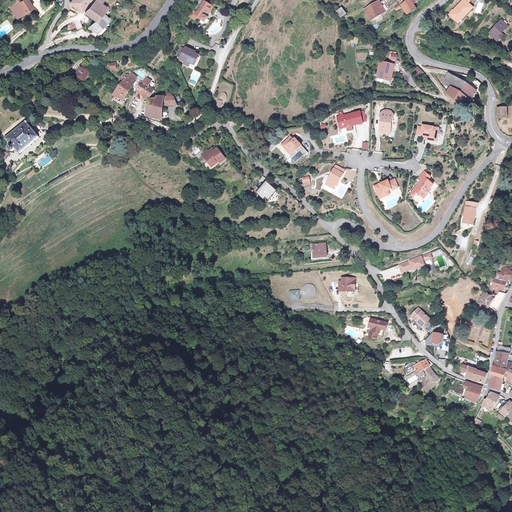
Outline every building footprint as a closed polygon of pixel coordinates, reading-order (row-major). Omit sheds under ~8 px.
[(25,14),(33,8),(27,1),(27,0),(13,0),(11,1),(14,7),(13,8),(14,10),(16,9),(20,15),(25,14)] [(74,0),(71,4),(83,12),(91,0),(74,0)] [(106,7),(96,0),(94,0),(92,2),(84,12),(94,21),(102,12),(106,7)] [(379,0),(378,0),(365,7),(372,19),(386,11),(379,0)] [(416,1),(415,0),(409,0),(404,4),(409,10),(418,4),(416,1)] [(462,0),(448,16),(456,23),(461,18),(463,19),(472,9),(467,4),(462,0)] [(197,13),(203,4),(200,2),(193,11),(197,13)] [(209,15),(212,10),(204,4),(203,4),(197,13),(196,16),(200,19),(198,21),(203,25),(207,20),(206,19),(209,15)] [(10,10),(17,17),(20,15),(16,9),(14,10),(13,8),(10,10)] [(344,15),(340,10),(335,14),(339,19),(344,15)] [(104,14),(102,12),(94,21),(89,26),(87,29),(91,33),(94,30),(95,32),(104,22),(106,19),(102,16),(104,14)] [(197,23),(198,21),(200,19),(196,16),(192,13),(188,17),(197,23)] [(81,27),(78,19),(72,22),(74,29),(81,27)] [(501,21),(489,34),(497,42),(503,36),(501,34),(507,27),(501,21)] [(179,59),(176,63),(187,68),(188,65),(192,68),(196,60),(190,57),(192,54),(189,52),(189,51),(185,48),(183,51),(179,59)] [(95,67),(82,62),(79,67),(80,68),(76,79),(88,84),(95,67)] [(385,64),(380,63),(377,79),(384,80),(392,81),(395,65),(392,65),(385,64)] [(414,70),(418,75),(422,73),(418,67),(414,70)] [(67,68),(53,74),(57,84),(71,78),(67,68)] [(469,99),(477,90),(469,81),(453,74),(449,80),(446,77),(443,80),(451,86),(448,91),(458,100),(463,101),(467,97),(469,99)] [(128,76),(126,75),(111,95),(120,102),(134,82),(133,81),(128,76)] [(149,81),(144,78),(140,83),(136,90),(147,97),(148,97),(151,90),(145,87),(149,81)] [(146,100),(143,116),(159,122),(160,119),(161,112),(162,107),(162,98),(154,99),(154,101),(146,100)] [(171,98),(162,98),(162,107),(173,106),(171,98)] [(509,104),(499,105),(500,114),(510,113),(509,104)] [(354,125),(354,126),(363,124),(360,113),(343,117),(346,126),(354,125)] [(380,133),(388,134),(388,130),(390,128),(391,128),(392,119),(394,119),(394,115),(391,114),(384,113),(381,113),(380,117),(382,118),(380,133)] [(24,121),(22,121),(21,122),(21,124),(3,139),(8,144),(9,146),(8,147),(6,148),(6,149),(7,151),(8,152),(9,153),(11,152),(12,151),(12,150),(17,154),(36,138),(25,125),(25,123),(24,121)] [(433,127),(422,125),(422,128),(421,135),(426,136),(428,137),(428,140),(436,141),(438,130),(433,130),(433,127)] [(211,143),(215,137),(210,133),(206,140),(211,143)] [(292,151),(295,155),(302,148),(295,141),(294,143),(293,143),(290,140),(282,148),(289,154),(292,151)] [(188,156),(192,153),(186,146),(182,149),(188,156)] [(208,146),(197,151),(199,156),(201,155),(205,163),(213,160),(214,162),(220,159),(213,148),(210,150),(208,146)] [(337,167),(335,170),(345,176),(347,172),(337,167)] [(327,186),(335,190),(337,186),(340,182),(341,182),(345,176),(335,170),(331,178),(329,176),(327,177),(324,182),(324,184),(327,186)] [(429,181),(432,178),(426,172),(421,178),(423,180),(424,182),(422,185),(420,183),(412,193),(416,196),(419,193),(424,197),(427,193),(432,193),(431,189),(434,185),(429,181)] [(382,187),(377,190),(382,200),(390,196),(387,192),(393,189),(394,190),(400,187),(396,178),(389,182),(389,180),(380,185),(382,187)] [(260,186),(255,191),(258,194),(259,193),(266,200),(273,194),(275,196),(279,191),(270,182),(263,189),(260,186)] [(465,223),(475,224),(475,216),(477,216),(477,208),(478,208),(479,203),(467,202),(467,207),(465,223)] [(490,220),(493,222),(499,212),(496,210),(490,220)] [(460,245),(460,249),(467,249),(468,236),(456,236),(455,244),(460,245)] [(326,241),(313,243),(314,255),(327,254),(326,241)] [(431,254),(401,268),(405,276),(418,269),(419,271),(427,267),(425,263),(434,259),(431,254)] [(511,281),(511,273),(507,271),(509,268),(506,267),(505,268),(503,272),(502,273),(500,273),(498,277),(506,281),(508,283),(510,280),(511,281)] [(355,277),(342,277),(342,291),(355,291),(355,277)] [(506,281),(498,277),(491,290),(498,294),(500,291),(502,289),(503,289),(506,281)] [(314,297),(315,296),(316,294),(316,291),(316,289),(314,286),(312,284),(309,283),(307,284),(305,285),(303,286),(301,288),(301,291),(302,294),(303,297),(306,298),(309,299),(312,298),(314,297)] [(299,290),(289,291),(291,301),(300,300),(299,290)] [(499,311),(507,295),(500,293),(498,296),(490,290),(480,304),(489,313),(492,307),(499,311)] [(421,310),(414,317),(425,328),(432,320),(421,310)] [(387,322),(371,318),(369,326),(372,326),(370,337),(377,338),(380,328),(386,329),(387,322)] [(445,333),(436,332),(434,342),(443,343),(445,333)] [(495,366),(496,367),(507,369),(508,363),(509,357),(510,352),(503,351),(503,354),(497,353),(495,366)] [(430,365),(425,359),(419,364),(418,364),(417,364),(416,364),(414,364),(413,364),(412,364),(410,365),(408,366),(407,367),(406,368),(406,370),(406,371),(406,372),(406,373),(406,374),(407,375),(408,376),(409,377),(418,370),(420,373),(424,370),(430,365)] [(475,380),(484,383),(487,373),(477,369),(464,364),(462,368),(468,371),(466,376),(475,380)] [(439,378),(434,373),(430,365),(424,370),(430,377),(426,381),(425,383),(422,385),(428,390),(432,387),(439,378)] [(496,367),(494,375),(504,378),(505,375),(507,369),(496,367)] [(424,371),(420,373),(426,380),(429,377),(424,371)] [(491,386),(500,390),(503,383),(504,378),(494,375),(491,386)] [(482,386),(467,380),(465,387),(471,390),(467,397),(476,402),(480,394),(482,386)] [(488,399),(486,399),(482,408),(494,409),(501,395),(492,392),(488,399)] [(511,400),(505,407),(503,406),(500,410),(506,416),(507,415),(511,418),(511,400)] [(482,420),(476,417),(473,423),(479,426),(482,420)]
